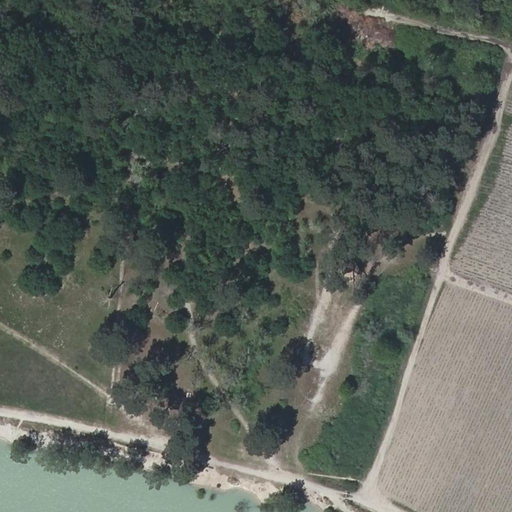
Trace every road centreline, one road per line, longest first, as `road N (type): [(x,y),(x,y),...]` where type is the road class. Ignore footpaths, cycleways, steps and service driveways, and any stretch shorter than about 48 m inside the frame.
road 1 (track): [(293,483),(197,354),(189,214),(166,169),(131,142),(68,124),(31,99),(0,97)]
road 2 (track): [(384,511),(59,419),(0,412)]
